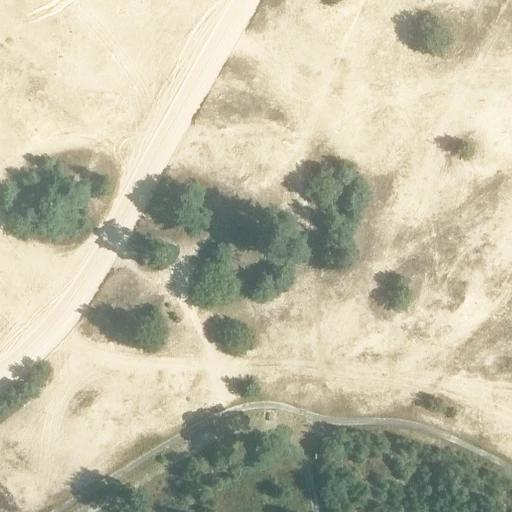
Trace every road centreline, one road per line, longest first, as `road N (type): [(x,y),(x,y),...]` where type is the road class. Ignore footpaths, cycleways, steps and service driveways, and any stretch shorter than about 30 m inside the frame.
road 1 (track): [(0,377),(55,322),(101,259),(245,0)]
road 2 (track): [(220,42),(314,139),(438,217),(511,230)]
road 3 (track): [(95,511),(213,439),(269,423),(296,429),(316,511)]
